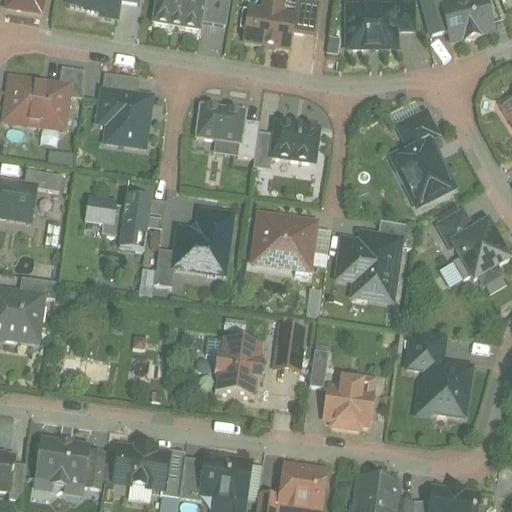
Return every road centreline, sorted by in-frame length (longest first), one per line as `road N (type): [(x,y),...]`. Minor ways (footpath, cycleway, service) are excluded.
road 1 (residential): [(511,342),(483,480),(0,413)]
road 2 (residential): [(182,63),(0,41)]
road 3 (residential): [(343,89),(182,63)]
road 4 (residential): [(511,209),(438,80)]
road 5 (residential): [(343,89),(329,213)]
road 6 (residential): [(182,63),(166,184)]
